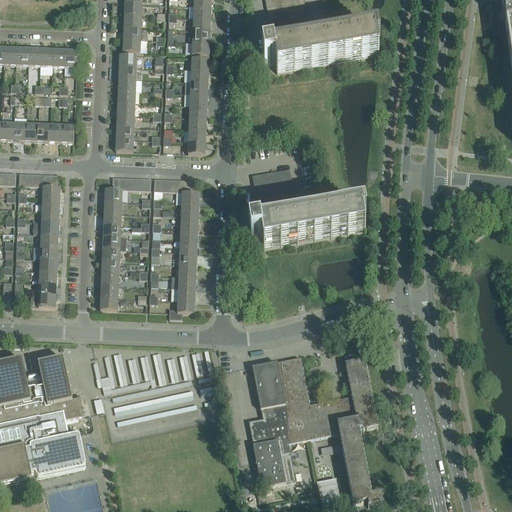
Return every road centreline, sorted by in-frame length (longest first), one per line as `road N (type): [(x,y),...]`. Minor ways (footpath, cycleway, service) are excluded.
road 1 (tertiary): [(467,511),(430,298)]
road 2 (tertiary): [(402,302),(410,387),(441,511)]
road 3 (residential): [(222,338),(248,339),(402,302)]
road 4 (tertiary): [(424,0),(404,177)]
road 5 (tertiary): [(427,176),(449,0)]
road 6 (residential): [(235,0),(228,172)]
road 7 (residential): [(82,333),(87,166)]
road 8 (residential): [(228,172),(222,338)]
road 9 (residential): [(82,333),(222,338)]
road 10 (residential): [(95,167),(228,172)]
road 11 (tertiary): [(404,177),(402,302)]
road 12 (tertiary): [(430,298),(427,176)]
road 13 (residential): [(95,167),(98,45)]
